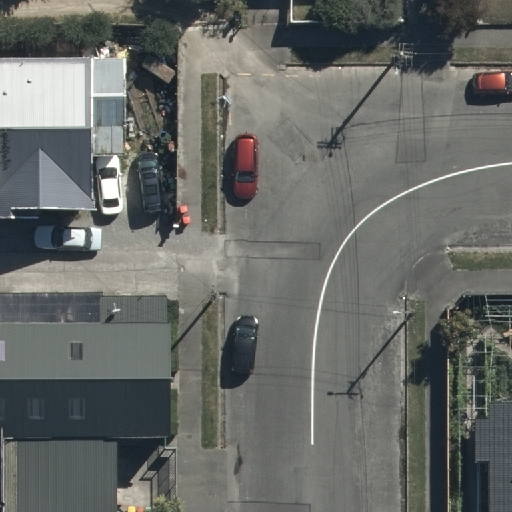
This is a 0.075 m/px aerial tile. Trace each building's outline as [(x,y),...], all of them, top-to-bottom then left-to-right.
[(174,194),(178,40),(140,39),(138,94),(134,94),(133,113),(139,113),(139,138),(143,138),(141,193),(174,194)] [(126,73),(0,73),(0,232),(93,233),(92,167),(127,167),(126,73)] [(103,207),(102,242),(161,244),(162,209),(103,207)] [(167,283),(0,283),(0,436),(1,437),(1,511),(115,511),(116,440),(167,440),(167,283)] [(511,511),(511,387),(478,388),(477,511),(511,511)]
